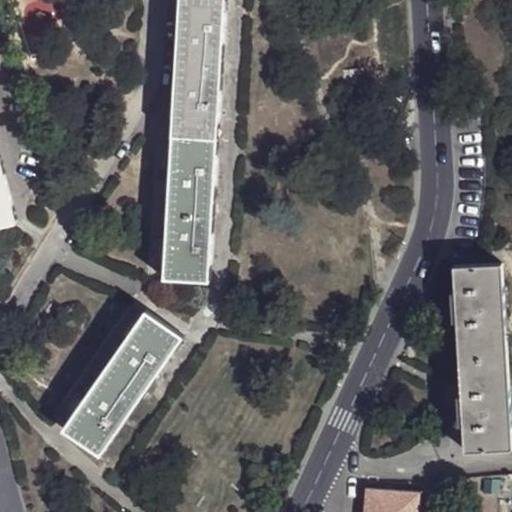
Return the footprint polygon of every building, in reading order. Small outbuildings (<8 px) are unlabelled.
[(223,0),(178,0),(161,278),(207,280),(223,0)] [(364,66),(342,66),(343,88),(363,86),(364,66)] [(0,224),(11,221),(0,177),(0,224)] [(456,266),(468,451),(511,447),(511,385),(505,262),(456,266)] [(149,313),(65,430),(100,455),(184,338),(149,313)] [(421,511),(423,492),(369,488),(366,511),(421,511)] [(481,511),(499,511),(500,503),(482,502),(481,511)]
